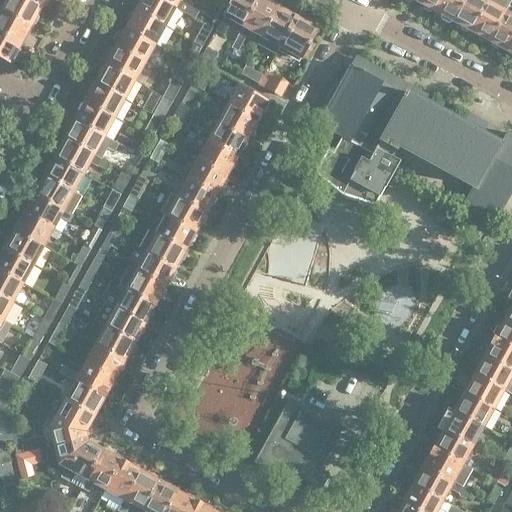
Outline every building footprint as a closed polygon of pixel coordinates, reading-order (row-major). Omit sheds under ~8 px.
[(4,0),(5,0),(0,9),(31,27),(32,26),(35,26),(38,19),(37,17),(41,8),(25,0),(4,0)] [(25,0),(41,8),(45,7),(48,1),(48,0),(25,0)] [(138,0),(141,3),(136,12),(165,28),(175,9),(158,0),(138,0)] [(158,0),(175,9),(176,9),(193,19),(197,11),(180,2),(180,0),(158,0)] [(217,0),(214,6),(221,10),(222,10),(227,0),(217,0)] [(233,0),(224,18),(216,31),(224,36),(232,22),(242,28),(257,0),(233,0)] [(263,0),(257,0),(242,28),(260,39),(277,8),(276,7),(276,4),(270,0),(267,2),(263,0)] [(433,12),(438,0),(415,0),(414,2),(416,1),(425,6),(425,9),(430,13),(433,12)] [(438,0),(433,12),(434,11),(443,16),(443,19),(449,23),(451,22),(462,0),(438,0)] [(484,0),(462,0),(451,22),(452,21),(461,26),(461,30),(468,33),(470,32),(486,1),(484,0)] [(486,1),(470,32),(470,31),(480,36),(480,40),(487,43),(505,11),(494,5),(496,0),(487,0),(487,1),(486,1)] [(279,49),(296,18),(295,18),(295,14),(288,10),(286,13),(277,8),(260,39),(258,44),(276,54),(279,49)] [(0,9),(0,34),(21,46),(21,45),(25,44),(28,37),(27,35),(31,27),(0,9)] [(511,15),(505,11),(487,43),(489,41),(492,43),(492,46),(498,50),(500,48),(507,52),(508,49),(511,42),(511,15)] [(130,21),(126,29),(156,45),(165,28),(136,12),(132,12),(129,18),(130,21)] [(296,18),(279,49),(299,61),(301,57),(305,59),(312,46),(309,45),(318,30),(312,27),(313,24),(303,19),(302,21),(296,18)] [(211,29),(204,24),(193,43),(201,47),(211,29)] [(121,40),(116,48),(119,49),(145,64),(156,45),(126,29),(126,30),(122,31),(119,37),(121,40)] [(0,34),(0,58),(10,64),(11,62),(14,62),(18,55),(17,53),(21,46),(0,34)] [(245,40),(239,36),(232,49),(238,53),(245,40)] [(201,47),(193,43),(184,61),(192,65),(201,47)] [(206,47),(205,49),(201,57),(212,63),(217,53),(206,47)] [(110,58),(106,65),(135,82),(145,64),(119,49),(116,48),(116,49),(111,49),(108,55),(110,58)] [(394,81),(355,59),(313,136),(335,148),(332,154),(327,151),(315,173),(314,174),(315,176),(339,196),(341,197),(342,197),(372,207),(374,207),(375,206),(399,163),(391,159),(399,144),(474,186),(459,213),(489,230),(505,202),(511,189),(511,136),(507,133),(500,145),(487,138),(436,109),(436,110),(423,102),(425,97),(409,89),(401,96),(392,91),(394,81)] [(192,65),(184,61),(182,60),(172,79),(182,84),(192,65)] [(99,76),(95,85),(125,100),(135,82),(106,65),(104,68),(101,68),(97,73),(99,76)] [(249,69),(245,77),(257,84),(262,76),(249,69)] [(259,85),(280,96),(287,83),(266,72),(259,85)] [(203,91),(209,81),(197,74),(191,84),(203,91)] [(182,84),(172,79),(162,97),(172,102),(182,84)] [(237,84),(226,104),(256,121),(260,114),(264,114),(267,108),(265,105),(267,103),(262,101),(263,99),(237,84)] [(89,95),(85,102),(115,119),(125,100),(95,85),(91,86),(87,92),(89,95)] [(198,89),(191,85),(180,103),(187,108),(198,89)] [(172,102),(162,97),(152,116),(162,121),(172,102)] [(79,114),(75,121),(105,137),(115,119),(85,102),(84,104),(81,104),(77,110),(79,114)] [(177,126),(187,108),(180,104),(170,122),(177,126)] [(226,104),(216,123),(246,140),(251,131),(254,131),(257,126),(256,123),(256,121),(226,104)] [(152,139),(162,121),(152,116),(142,133),(152,139)] [(114,142),(105,137),(75,121),(70,129),(67,129),(63,135),(65,138),(65,139),(95,156),(101,159),(107,148),(114,152),(118,145),(114,142)] [(192,122),(187,131),(205,141),(235,159),(240,150),(244,150),(247,144),(245,141),(246,140),(216,123),(210,132),(192,122)] [(114,142),(132,153),(138,144),(119,133),(114,142)] [(101,159),(95,156),(65,139),(60,147),(57,147),(53,154),(55,157),(54,158),(84,174),(91,163),(106,171),(110,164),(101,159)] [(157,165),(168,146),(158,141),(148,160),(157,165)] [(235,159),(205,141),(195,160),(225,177),(230,169),(234,168),(237,163),(235,159)] [(187,158),(191,150),(183,145),(179,153),(187,158)] [(45,175),(45,176),(74,193),(84,174),(54,158),(50,166),(47,166),(43,172),(45,175)] [(195,160),(185,179),(215,196),(220,187),(223,186),(226,181),(225,178),(225,177),(195,160)] [(150,184),(155,176),(143,170),(138,178),(148,183),(150,184)] [(81,197),(74,193),(45,176),(39,185),(36,186),(33,191),(35,194),(34,195),(64,212),(64,211),(71,215),(81,197)] [(138,201),(148,183),(138,178),(129,196),(138,201)] [(185,179),(175,197),(205,214),(209,205),(213,205),(216,200),(215,196),(185,179)] [(111,189),(119,194),(124,185),(116,181),(111,189)] [(119,194),(111,189),(108,187),(102,199),(112,205),(119,194)] [(25,212),(24,213),(54,230),(60,218),(68,223),(72,216),(71,215),(64,211),(64,212),(34,195),(30,203),(26,203),(23,209),(25,212)] [(131,215),(137,202),(128,197),(121,209),(131,215)] [(164,216),(195,232),(199,224),(203,224),(206,218),(204,215),(205,214),(175,197),(169,208),(154,199),(150,207),(164,216)] [(90,226),(98,230),(108,212),(100,207),(90,226)] [(14,230),(14,231),(44,248),(50,237),(57,241),(61,234),(54,230),(24,213),(19,221),(16,221),(13,227),(14,230)] [(119,213),(108,232),(115,236),(117,237),(128,218),(119,213)] [(195,232),(164,216),(154,234),(184,251),(189,242),(193,242),(196,236),(194,233),(195,232)] [(80,244),(88,248),(98,230),(90,226),(80,244)] [(4,249),(34,266),(44,248),(14,231),(9,240),(6,240),(2,246),(4,249)] [(184,252),(184,251),(154,234),(148,231),(138,250),(144,253),(159,261),(174,269),(179,261),(182,260),(186,255),(184,252)] [(115,236),(108,232),(98,252),(105,256),(115,236)] [(70,262),(78,267),(88,248),(80,244),(70,262)] [(0,271),(23,285),(34,266),(4,249),(0,256),(0,271)] [(98,252),(88,269),(95,274),(105,256),(98,252)] [(144,253),(134,271),(164,287),(169,278),(173,278),(176,273),(174,269),(159,261),(144,253)] [(60,281),(61,281),(68,285),(78,267),(70,262),(60,281)] [(95,274),(88,269),(78,288),(85,292),(95,274)] [(0,296),(13,303),(23,285),(0,271),(0,296)] [(134,271),(124,290),(139,298),(153,306),(158,297),(163,296),(165,291),(164,288),(164,287),(134,271)] [(50,300),(58,304),(68,285),(61,281),(50,300)] [(85,292),(78,288),(67,306),(75,311),(85,292)] [(114,307),(114,308),(143,324),(148,315),(152,314),(155,309),(153,306),(139,298),(124,290),(118,299),(105,292),(101,300),(114,307)] [(0,319),(3,321),(13,303),(0,296),(0,319)] [(40,319),(48,323),(58,304),(50,300),(40,319)] [(93,320),(103,326),(133,343),(138,334),(141,333),(145,328),(143,324),(114,308),(103,302),(93,320)] [(505,318),(504,318),(511,322),(511,304),(509,309),(506,309),(503,315),(505,318)] [(75,311),(67,306),(58,325),(66,329),(75,311)] [(494,336),(494,337),(511,347),(511,322),(504,318),(500,327),(496,328),(492,334),(494,336)] [(3,321),(0,319),(0,343),(1,344),(11,325),(3,321)] [(31,336),(38,340),(48,323),(40,319),(31,336)] [(66,329),(58,325),(49,343),(56,347),(66,329)] [(80,326),(76,335),(93,345),(122,361),(127,352),(131,352),(134,346),(133,343),(103,326),(98,336),(80,326)] [(20,355),(28,359),(38,340),(31,336),(20,355)] [(205,337),(192,360),(202,367),(215,343),(205,337)] [(511,347),(494,337),(489,345),(486,346),(482,353),(484,355),(483,356),(511,371),(511,347)] [(93,345),(83,364),(98,372),(112,380),(117,370),(121,370),(124,365),(122,362),(122,361),(93,345)] [(8,373),(18,378),(28,359),(20,355),(18,354),(8,373)] [(474,374),(504,391),(511,376),(511,371),(483,356),(479,364),(476,365),(472,371),(474,374)] [(35,383),(45,364),(38,360),(27,378),(35,383)] [(58,373),(73,382),(102,398),(107,389),(111,388),(114,383),(112,380),(98,372),(83,364),(77,374),(62,365),(58,373)] [(0,392),(7,397),(18,378),(8,373),(5,371),(0,378),(0,392)] [(464,392),(494,409),(504,391),(474,374),(469,382),(465,383),(462,389),(464,392)] [(73,382),(64,398),(80,406),(93,414),(97,407),(100,407),(103,402),(102,398),(73,382)] [(3,416),(9,405),(4,402),(7,397),(0,392),(0,416),(2,417),(3,416)] [(454,410),(453,411),(484,427),(494,409),(464,392),(459,401),(455,401),(452,407),(454,410)] [(48,428),(52,446),(69,441),(84,437),(83,432),(93,414),(80,406),(64,398),(48,428)] [(302,406),(288,398),(253,463),(281,479),(281,478),(304,491),(309,482),(321,489),(329,474),(319,469),(342,428),(333,423),(330,428),(300,412),(302,406)] [(443,429),(443,430),(474,446),(484,427),(453,411),(449,419),(445,420),(442,425),(443,429)] [(10,419),(3,416),(2,417),(0,416),(0,428),(11,429),(10,419)] [(0,441),(4,442),(12,442),(11,429),(0,428),(0,441)] [(474,446),(443,430),(439,437),(435,438),(432,444),(433,447),(464,464),(474,446)] [(12,436),(17,455),(28,452),(23,434),(12,436)] [(86,482),(103,451),(86,441),(84,437),(69,441),(52,446),(56,465),(74,475),(86,482)] [(472,468),(464,464),(433,447),(428,456),(425,456),(422,462),(423,465),(423,466),(454,482),(453,483),(461,487),(472,468)] [(40,449),(28,452),(17,455),(20,467),(43,461),(40,449)] [(489,455),(479,450),(475,457),(485,463),(489,455)] [(103,451),(86,482),(81,490),(88,493),(92,485),(104,492),(113,476),(121,461),(120,460),(119,457),(113,453),(110,455),(103,451)] [(0,466),(8,464),(6,453),(0,454),(0,466)] [(113,476),(104,492),(100,500),(108,504),(112,496),(121,501),(130,485),(138,470),(137,470),(137,466),(131,463),(128,465),(121,461),(113,476)] [(0,478),(11,476),(8,464),(0,466),(0,478)] [(413,484),(443,501),(449,490),(465,498),(469,491),(453,483),(454,482),(423,466),(419,474),(415,475),(411,481),(413,484)] [(148,495),(156,480),(155,480),(155,476),(149,473),(146,475),(138,470),(130,485),(121,501),(115,511),(125,511),(129,506),(139,511),(148,495)] [(0,485),(1,488),(13,486),(11,476),(0,478),(0,485)] [(148,495),(139,511),(140,511),(163,511),(176,491),(174,490),(174,487),(168,484),(166,485),(159,482),(156,480),(148,495)] [(401,499),(403,502),(419,511),(437,511),(443,501),(413,484),(408,493),(404,494),(401,499)] [(487,501),(494,505),(502,490),(495,486),(487,501)] [(176,491),(163,511),(188,511),(194,501),(193,501),(192,497),(186,494),(183,496),(176,491)] [(194,501),(188,511),(212,511),(213,511),(211,511),(211,508),(205,504),(202,506),(194,501)] [(419,511),(403,502),(398,511),(394,511),(419,511)]
